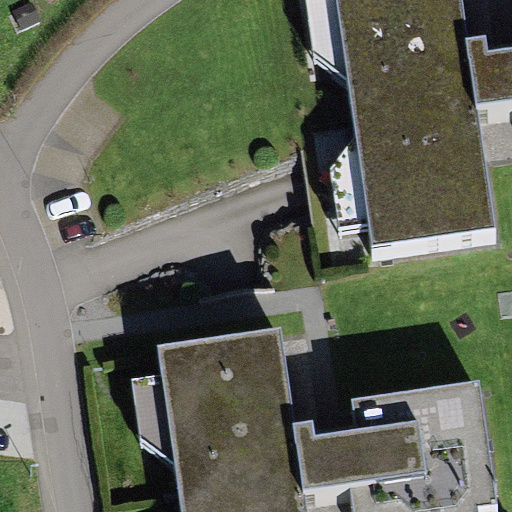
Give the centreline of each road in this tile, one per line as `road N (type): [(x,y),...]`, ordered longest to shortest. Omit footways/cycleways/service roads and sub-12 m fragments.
road 1 (residential): [(0,169),(40,293),(71,511)]
road 2 (residential): [(0,142),(135,0)]
